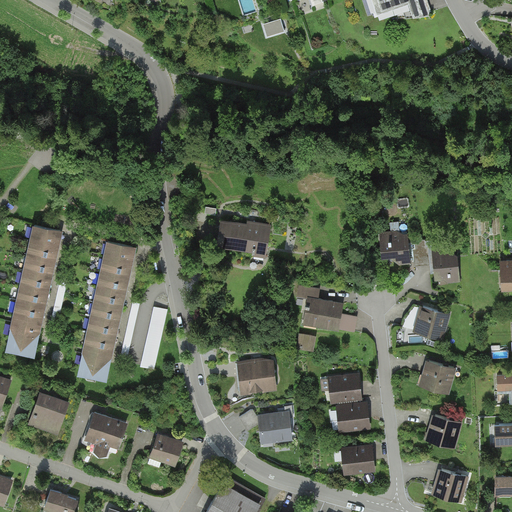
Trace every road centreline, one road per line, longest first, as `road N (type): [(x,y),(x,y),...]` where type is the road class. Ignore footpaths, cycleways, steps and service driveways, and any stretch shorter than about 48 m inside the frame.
road 1 (residential): [(220,435),(196,386),(157,168),(166,111),(157,67),(50,0)]
road 2 (residential): [(401,511),(376,301)]
road 3 (residential): [(173,511),(0,447)]
